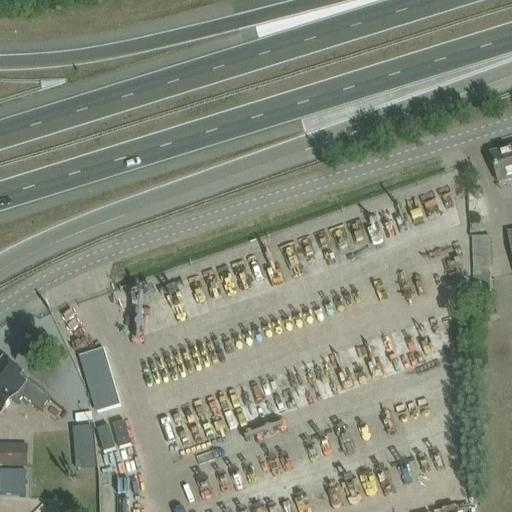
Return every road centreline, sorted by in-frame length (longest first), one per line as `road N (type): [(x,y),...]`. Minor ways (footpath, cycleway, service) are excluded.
road 1 (motorway): [(0,262),(511,54)]
road 2 (unclassified): [(0,309),(130,244),(511,122)]
road 3 (motorway): [(0,197),(511,37)]
road 4 (motorway): [(430,0),(0,134)]
road 5 (motorway): [(338,0),(97,54),(0,63)]
